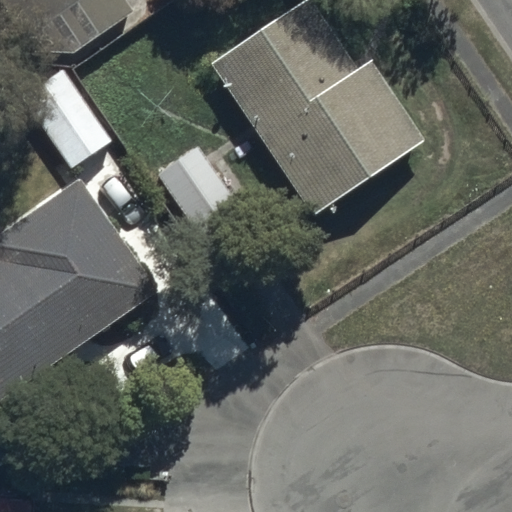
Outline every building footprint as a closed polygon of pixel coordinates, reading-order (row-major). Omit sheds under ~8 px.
[(12,0),(51,59),(126,10),(119,0),(12,0)] [(352,61),(312,0),(288,0),(200,57),(309,229),(436,149),(372,48),(352,61)] [(66,70),(24,97),(67,163),(109,136),(66,70)] [(192,136),(150,164),(201,240),(244,211),(192,136)] [(0,412),(170,294),(81,167),(0,223),(0,412)]
